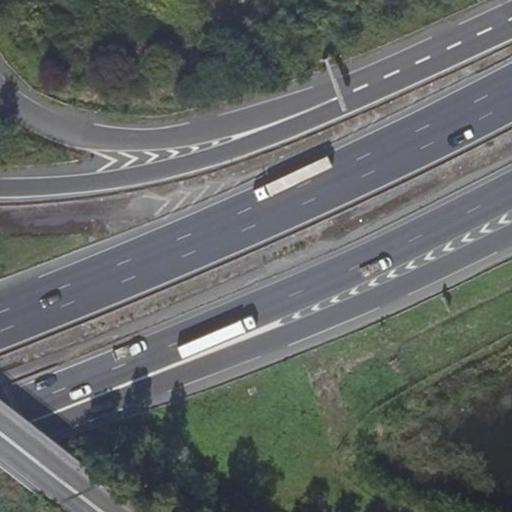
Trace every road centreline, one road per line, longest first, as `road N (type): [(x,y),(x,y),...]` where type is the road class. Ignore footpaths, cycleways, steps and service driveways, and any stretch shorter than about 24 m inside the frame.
road 1 (trunk): [(511,92),(287,201),(0,320)]
road 2 (trunk): [(0,417),(287,299),(511,192)]
road 3 (trunk): [(0,444),(304,329),(511,233)]
road 4 (trunk): [(336,98),(319,115),(217,153),(115,177),(0,187)]
road 5 (trunk): [(336,98),(122,140),(54,125),(0,90)]
road 6 (trunk): [(511,20),(336,98)]
road 7 (secondary): [(130,511),(0,411)]
